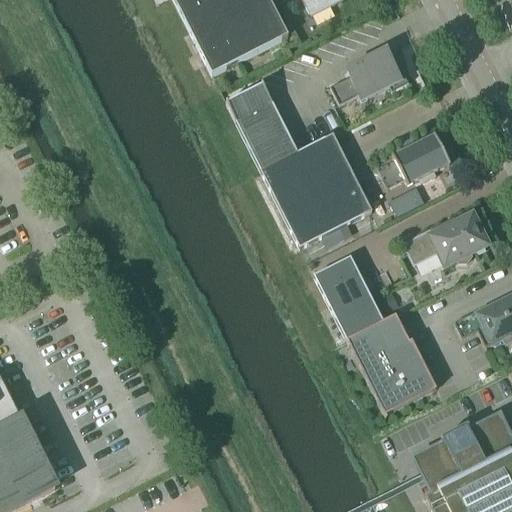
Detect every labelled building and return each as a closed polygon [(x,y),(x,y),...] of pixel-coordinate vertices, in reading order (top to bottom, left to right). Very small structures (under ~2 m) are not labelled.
[(169,0),(188,37),(210,81),(286,42),(265,0),(169,0)] [(328,0),(298,0),(309,21),(333,9),(328,0)] [(393,60),(387,63),(384,57),(345,77),(348,82),(328,92),(337,110),(357,100),(360,105),(387,91),(390,97),(407,88),(393,60)] [(259,177),(296,158),(261,89),(259,90),(260,91),(226,109),(225,107),(224,108),(259,177)] [(298,253),(370,217),(331,140),(296,158),(259,177),(298,253)] [(393,165),(375,175),(385,194),(403,185),(405,190),(417,184),(419,188),(433,181),(431,177),(448,169),(433,140),(391,161),(393,165)] [(477,227),(475,228),(470,220),(453,229),(452,227),(441,232),(440,230),(401,249),(412,270),(436,258),(443,272),(455,266),(456,268),(465,268),(470,261),(469,259),(486,250),(482,242),(484,241),(477,227)] [(349,263),(312,281),(345,346),(381,328),(349,263)] [(84,293),(94,289),(86,273),(77,278),(84,293)] [(511,301),(498,309),(497,307),(488,311),(487,310),(452,328),(460,344),(475,336),(484,352),(500,344),(504,350),(511,345),(511,301)] [(407,348),(393,322),(381,328),(345,346),(383,421),(384,421),(383,420),(433,395),(409,347),(407,348)] [(0,511),(12,511),(53,492),(0,389),(0,511)] [(511,511),(511,457),(507,449),(496,427),(481,434),(438,456),(416,466),(423,481),(432,499),(424,503),(428,511),(511,511)]
